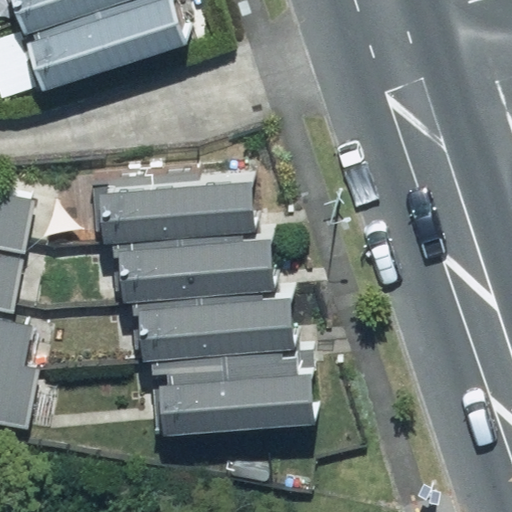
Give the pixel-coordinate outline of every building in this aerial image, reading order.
[(28,0),(33,13),(48,8),(51,15),(0,31),(0,64),(8,89),(222,18),(216,0),(28,0)] [(283,206),(280,152),(124,160),(127,222),(145,221),(149,284),(166,283),(172,406),(350,396),(347,342),(330,343),(326,269),(309,270),(305,205),(283,206)] [(0,177),(0,231),(41,238),(50,186),(0,177)] [(0,238),(0,291),(27,296),(36,244),(0,238)] [(45,303),(0,299),(0,396),(49,401),(53,352),(41,351),(45,303)]
